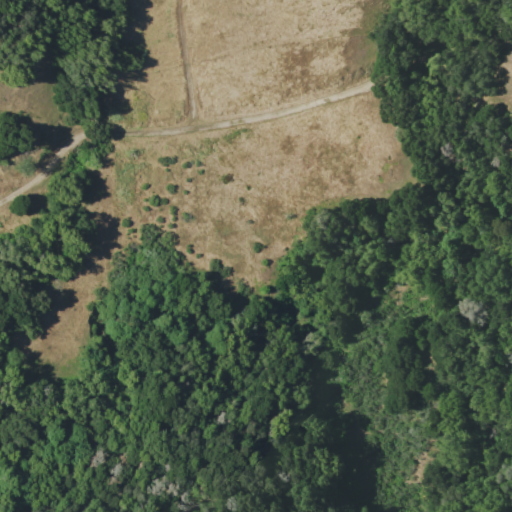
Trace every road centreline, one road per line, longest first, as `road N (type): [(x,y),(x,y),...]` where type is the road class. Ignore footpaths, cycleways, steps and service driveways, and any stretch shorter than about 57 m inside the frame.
road 1 (track): [(511,76),(440,36),(337,94),(193,128),(72,135),(44,173),(0,197)]
road 2 (track): [(185,0),(193,128)]
